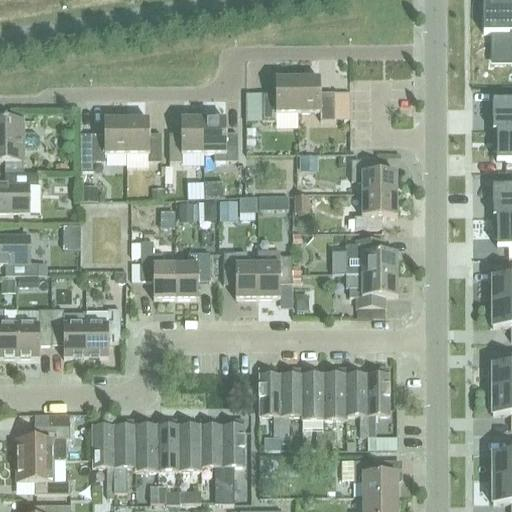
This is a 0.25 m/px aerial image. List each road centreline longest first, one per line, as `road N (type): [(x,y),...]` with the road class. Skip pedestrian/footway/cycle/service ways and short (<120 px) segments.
road 1 (residential): [(436,342),(170,341),(157,349),(149,382),(132,397),(0,399)]
road 2 (residential): [(0,103),(51,94),(216,95),(242,54),(435,54)]
road 3 (residential): [(436,342),(435,54)]
road 4 (tertiary): [(0,40),(235,0)]
road 5 (residential): [(438,511),(436,342)]
